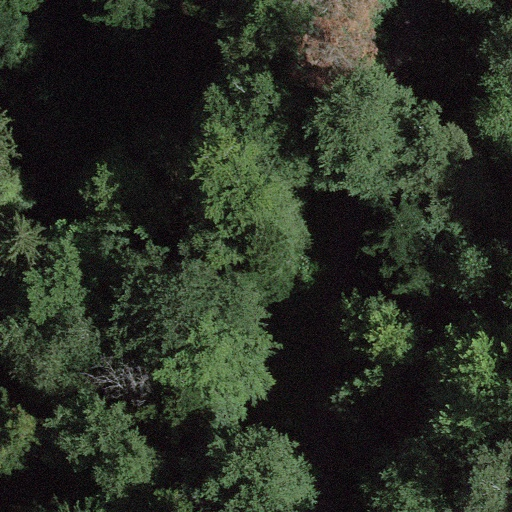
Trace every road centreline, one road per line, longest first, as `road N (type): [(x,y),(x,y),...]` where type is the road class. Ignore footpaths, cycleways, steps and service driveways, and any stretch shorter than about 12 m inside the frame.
road 1 (track): [(424,0),(376,131),(333,328),(314,511)]
road 2 (track): [(388,511),(414,435),(511,252)]
